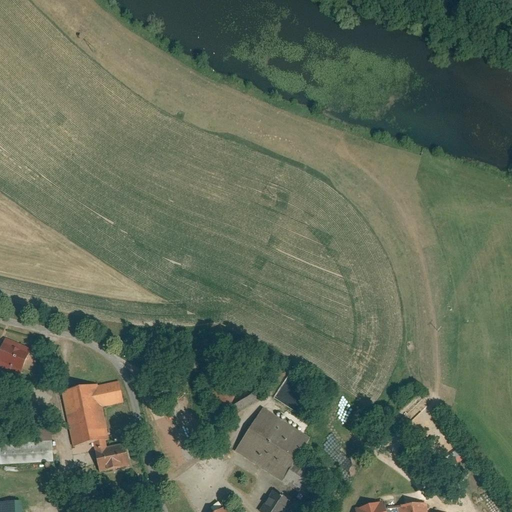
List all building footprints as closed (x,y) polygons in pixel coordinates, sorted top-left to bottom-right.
[(0,345),(0,368),(19,375),(28,351),(2,341),(0,345)] [(214,363),(194,375),(209,401),(229,389),(214,363)] [(93,448),(106,446),(100,409),(120,406),(117,384),(98,388),(61,395),(73,452),(93,448)] [(281,482),(262,511),(284,511),(293,499),(304,506),(324,475),(298,459),(311,439),(263,409),(235,453),(281,482)] [(0,444),(0,467),(52,465),(51,442),(0,444)] [(93,448),(98,479),(132,474),(128,443),(106,446),(93,448)] [(390,511),(389,503),(380,505),(378,497),(347,503),(348,511),(390,511)] [(199,511),(229,511),(222,499),(199,511)] [(443,511),(443,510),(421,511),(420,499),(389,503),(390,511),(443,511)] [(0,511),(19,511),(19,503),(0,504),(0,511)]
